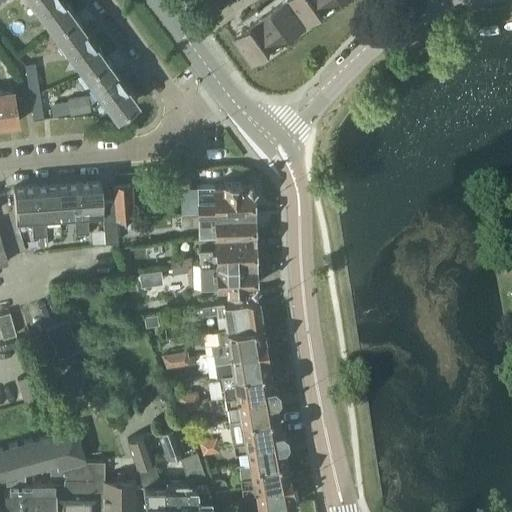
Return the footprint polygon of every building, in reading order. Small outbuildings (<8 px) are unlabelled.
[(31,0),(49,23),(69,8),(63,0),(31,0)] [(281,0),(262,14),(257,7),(237,22),(242,29),(235,33),(254,59),(335,0),(281,0)] [(82,69),(102,54),(69,8),(49,23),(82,69)] [(102,54),(82,69),(116,115),(136,100),(102,54)] [(26,79),(37,78),(35,63),(24,65),(26,79)] [(37,78),(26,79),(28,94),(39,92),(37,78)] [(0,126),(17,124),(12,91),(0,92),(0,126)] [(39,92),(28,94),(31,107),(41,106),(39,92)] [(70,116),(90,112),(87,96),(67,99),(70,116)] [(33,122),(43,120),(41,106),(31,107),(33,122)] [(197,211),(252,210),(252,189),(254,186),(248,181),(241,189),(241,183),(222,183),(223,185),(196,186),(196,187),(197,211)] [(103,216),(102,201),(100,182),(78,183),(82,233),(89,233),(87,217),(102,216),(103,216)] [(75,234),(82,233),(78,183),(56,185),(59,220),(74,218),(75,234)] [(45,221),(59,220),(56,185),(35,187),(38,237),(46,236),(45,221)] [(116,220),(133,219),(130,185),(112,187),(113,200),(116,220)] [(32,237),(38,237),(35,187),(13,188),(15,223),(31,222),(32,237)] [(117,242),(116,220),(113,200),(102,201),(103,216),(102,216),(104,243),(117,242)] [(213,236),(252,235),(252,210),(197,211),(180,212),(180,226),(212,224),(213,236)] [(198,262),(253,261),(252,235),(213,236),(213,249),(198,249),(198,262)] [(187,265),(191,264),(190,257),(180,258),(181,259),(169,261),(170,265),(187,263),(187,265)] [(199,288),(214,288),(250,287),(252,289),(257,284),(253,280),(253,261),(198,262),(199,276),(199,288)] [(188,272),(187,265),(187,263),(170,265),(171,275),(188,272)] [(226,328),(261,323),(260,319),(261,316),(260,311),(258,308),(256,298),(197,307),(199,315),(215,313),(216,317),(224,315),(226,328)] [(0,330),(2,339),(16,335),(9,312),(0,314),(0,330)] [(157,325),(156,315),(144,317),(145,327),(157,325)] [(58,359),(80,349),(67,319),(44,329),(58,359)] [(218,343),(211,344),(213,353),(216,353),(266,346),(265,339),(264,339),(261,323),(226,328),(216,329),(218,343)] [(220,375),(269,368),(266,353),(267,353),(266,346),(216,353),(213,353),(212,353),(216,377),(220,376),(220,375)] [(163,361),(188,357),(187,351),(161,355),(163,361)] [(166,368),(189,365),(188,357),(163,361),(166,368)] [(269,368),(220,375),(220,376),(222,389),(223,389),(224,398),(273,391),(278,390),(277,385),(272,381),(269,368)] [(273,391),(224,398),(228,421),(229,421),(231,420),(277,413),(275,398),(278,393),(278,390),(273,391)] [(170,400),(168,395),(160,391),(156,393),(153,397),(155,402),(163,405),(167,404),(170,400)] [(197,392),(175,392),(180,404),(181,404),(198,402),(197,392)] [(181,404),(180,404),(182,411),(199,408),(198,402),(181,404)] [(231,420),(229,421),(232,443),(281,435),(286,435),(285,430),(280,426),(277,413),(231,420)] [(166,457),(184,452),(174,423),(156,430),(166,457)] [(76,427),(0,447),(0,479),(3,478),(24,472),(48,466),(49,473),(61,473),(60,469),(79,463),(86,461),(76,427)] [(161,479),(159,479),(153,462),(154,462),(145,434),(126,440),(135,468),(136,468),(142,487),(141,487),(144,511),(167,511),(164,487),(161,479)] [(281,435),(232,443),(233,452),(236,452),(238,465),(286,458),(283,443),(287,438),(286,435),(281,435)] [(217,445),(217,440),(215,439),(199,441),(198,442),(200,447),(217,445)] [(217,453),(218,452),(217,445),(200,447),(202,454),(204,455),(217,453)] [(211,511),(209,487),(195,487),(194,478),(204,474),(196,452),(180,459),(185,479),(187,487),(185,487),(189,511),(211,511)] [(240,487),(291,480),(289,471),(288,472),(286,458),(238,465),(236,465),(239,486),(240,486),(240,487)] [(86,461),(79,463),(60,469),(61,473),(61,477),(62,482),(53,483),(53,511),(101,511),(101,499),(86,461)] [(134,511),(135,480),(104,479),(104,461),(86,461),(101,499),(101,511),(134,511)] [(24,485),(24,476),(24,472),(3,478),(4,486),(4,511),(31,511),(31,496),(23,496),(23,485),(24,485)] [(61,477),(61,473),(49,473),(50,482),(31,482),(31,485),(24,485),(23,485),(23,496),(31,496),(31,511),(53,511),(53,483),(62,482),(61,477)] [(187,487),(185,479),(161,479),(164,487),(167,511),(189,511),(185,487),(187,487)] [(294,503),(291,486),(292,486),(291,480),(240,487),(242,498),(246,497),(248,510),(256,509),(267,507),(267,511),(285,511),(284,505),(294,503)] [(217,511),(233,511),(230,489),(214,491),(217,511)]
